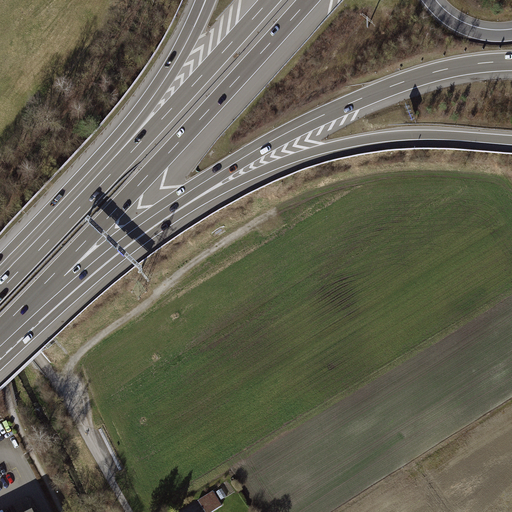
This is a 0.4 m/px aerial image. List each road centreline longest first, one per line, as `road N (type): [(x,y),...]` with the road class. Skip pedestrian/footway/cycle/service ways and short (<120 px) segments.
road 1 (motorway): [(0,366),(145,237),(241,179),(368,139),(511,140)]
road 2 (motorway): [(32,307),(309,0)]
road 3 (motorway): [(177,199),(280,136),(370,94),(460,65),(511,61)]
road 4 (unclassified): [(0,272),(36,354),(129,511)]
road 5 (motorway): [(269,0),(166,114),(106,165)]
road 6 (motorway): [(205,0),(178,57),(106,165)]
road 7 (motorway): [(32,307),(177,199)]
road 8 (track): [(0,370),(10,413),(62,511)]
road 9 (motorway): [(106,165),(0,277)]
